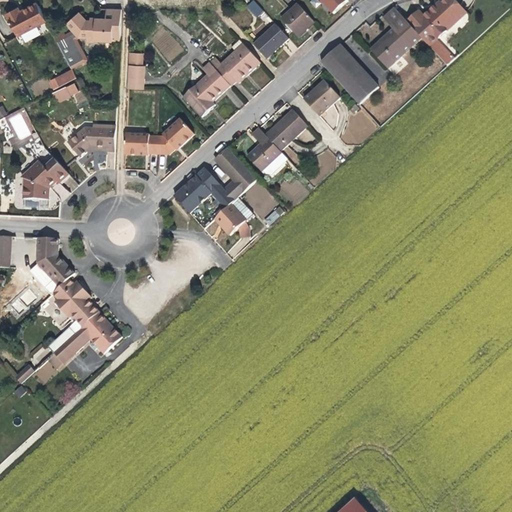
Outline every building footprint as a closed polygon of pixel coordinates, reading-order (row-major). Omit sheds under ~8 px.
[(253,0),(252,0),(245,7),(256,18),(264,11),(253,0)] [(315,0),(329,16),(345,4),(341,0),(315,0)] [(444,67),(452,60),(433,40),(461,15),(448,0),(441,0),(434,5),(433,4),(421,15),(417,10),(403,22),(420,41),(444,67)] [(448,0),(461,15),(464,13),(453,0),(448,0)] [(35,5),(18,14),(16,10),(4,16),(17,39),(27,33),(45,23),(35,5)] [(313,25),(296,7),(280,22),(296,40),(313,25)] [(403,22),(391,10),(380,20),(391,32),(368,53),(386,73),(420,41),(403,22)] [(120,12),(105,11),(105,20),(97,19),(97,23),(86,23),(85,23),(77,14),(66,24),(71,32),(65,37),(62,33),(53,38),(71,72),(87,63),(75,41),(80,39),(85,39),(95,40),(112,42),(112,30),(119,30),(120,12)] [(258,40),(251,46),(266,62),(288,42),(274,27),(267,33),(269,36),(260,43),(258,40)] [(267,33),(258,40),(260,43),(269,36),(267,33)] [(230,53),(239,45),(235,41),(226,47),(230,53)] [(245,76),(258,66),(239,45),(230,53),(218,64),(216,62),(210,67),(229,88),(244,75),(245,76)] [(379,89),(340,46),(318,65),(357,107),(379,89)] [(129,67),(140,68),(140,53),(129,53),(129,67)] [(206,63),(210,67),(216,62),(212,57),(206,63)] [(211,104),(229,88),(210,67),(206,63),(197,69),(202,75),(190,86),(193,91),(183,100),(200,120),(209,112),(206,109),(211,104)] [(128,91),(143,92),(144,81),(139,81),(140,68),(129,67),(128,91)] [(76,84),(67,88),(71,96),(80,92),(76,84)] [(323,85),(303,103),(319,120),(338,102),(323,85)] [(179,96),(183,100),(193,91),(190,86),(179,96)] [(67,88),(62,91),(54,95),(59,103),(67,99),(71,96),(67,88)] [(3,117),(14,142),(35,133),(24,108),(3,117)] [(283,149),(306,130),(292,114),(270,133),(283,149)] [(126,135),(125,157),(148,158),(148,156),(168,157),(174,152),(175,152),(194,137),(180,121),(162,137),(163,139),(133,138),(133,136),(126,135)] [(113,155),(115,127),(105,127),(105,131),(90,130),(84,130),(65,144),(77,160),(83,155),(91,150),(104,151),(104,155),(113,155)] [(284,166),(279,161),(277,159),(280,156),(258,132),(251,138),(260,149),(246,160),(259,175),(262,174),(264,178),(269,178),(284,166)] [(93,153),(104,155),(104,151),(91,150),(83,155),(86,159),(93,153)] [(241,197),(256,183),(227,150),(212,163),(231,185),(241,197)] [(70,177),(54,160),(44,169),(39,163),(20,178),(20,202),(47,202),(47,191),(47,185),(54,181),(57,184),(58,186),(70,177)] [(172,199),(188,217),(212,197),(224,212),(228,208),(230,207),(220,194),(202,172),(184,189),(186,192),(181,197),(178,194),(172,199)] [(47,185),(47,191),(57,184),(54,181),(47,185)] [(236,201),(241,197),(231,185),(220,194),(230,207),(236,201)] [(249,217),(236,201),(230,207),(228,208),(242,224),(249,217)] [(269,225),(285,212),(280,206),(264,219),(269,225)] [(224,212),(212,223),(225,238),(228,236),(238,227),(242,224),(228,208),(224,212)] [(238,227),(228,236),(233,243),(244,239),(242,233),(238,227)] [(0,238),(0,270),(9,271),(10,239),(0,238)] [(68,281),(74,276),(56,257),(57,242),(36,241),(35,268),(42,276),(35,282),(42,291),(49,284),(53,281),(60,289),(68,281)] [(49,284),(56,292),(60,289),(53,281),(49,284)] [(75,322),(92,308),(87,302),(91,300),(85,292),(81,295),(73,286),(68,281),(60,289),(56,292),(51,297),(55,302),(53,304),(61,312),(64,309),(71,317),(75,322)] [(77,283),(73,286),(81,295),(85,292),(77,283)] [(81,329),(98,313),(92,308),(75,322),(81,329)] [(64,309),(61,312),(67,320),(71,317),(64,309)] [(121,339),(98,313),(81,329),(74,335),(53,355),(62,365),(82,347),(76,341),(84,335),(89,342),(91,344),(96,350),(102,356),(121,339)] [(74,335),(81,329),(75,322),(69,328),(74,335)] [(46,348),(53,355),(74,335),(69,328),(46,348)] [(76,341),(82,347),(89,342),(84,335),(76,341)] [(91,354),(96,350),(91,344),(86,348),(91,354)] [(53,355),(46,361),(55,372),(62,365),(53,355)] [(15,377),(22,384),(35,371),(28,364),(15,377)] [(19,398),(27,391),(21,385),(13,392),(19,398)] [(367,511),(354,498),(337,511),(367,511)]
